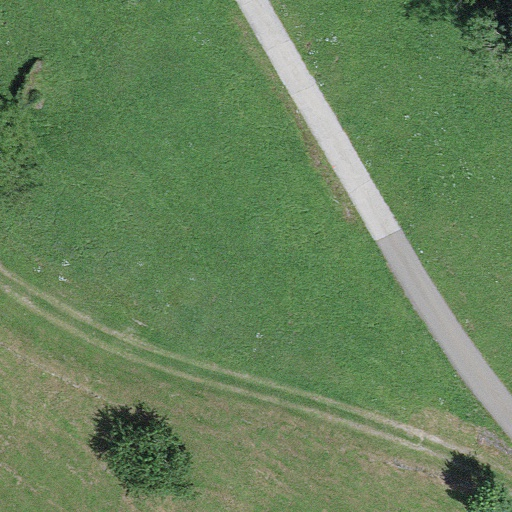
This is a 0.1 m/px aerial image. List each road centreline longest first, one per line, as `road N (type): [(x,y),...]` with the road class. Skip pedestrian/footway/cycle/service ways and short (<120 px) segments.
road 1 (track): [(0,278),(213,382),(511,487)]
road 2 (residential): [(511,417),(445,348),(261,0)]
